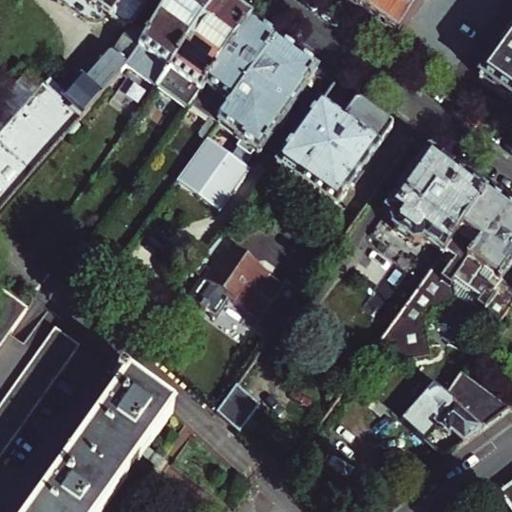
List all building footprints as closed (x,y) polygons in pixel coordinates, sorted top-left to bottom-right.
[(83,0),(88,3),(125,30),(133,28),(153,0),(83,0)] [(176,0),(144,44),(129,64),(125,70),(156,92),(220,3),(215,0),(176,0)] [(342,0),(368,18),(380,0),(342,0)] [(380,0),(368,18),(398,40),(426,0),(380,0)] [(187,114),(191,108),(252,25),(220,3),(156,92),(187,114)] [(252,25),(191,108),(209,122),(197,138),(205,144),(278,44),(252,25)] [(126,31),(108,53),(113,52),(129,64),(144,44),(126,31)] [(511,37),(480,81),(511,103),(511,37)] [(305,91),(318,73),(278,44),(205,144),(175,184),(218,215),(248,172),(244,169),(253,156),(258,160),(280,130),(282,131),(291,120),(289,118),(307,93),(305,91)] [(27,73),(0,102),(13,115),(0,128),(0,207),(125,70),(129,64),(113,52),(108,53),(82,81),(64,65),(61,68),(62,75),(54,83),(50,80),(43,87),(27,73)] [(343,121),(321,105),(276,167),(336,210),(393,132),(393,127),(361,104),(355,106),(343,121)] [(423,241),(442,255),(486,195),(429,153),(413,175),(411,176),(396,197),(397,198),(385,213),(395,220),(392,224),(393,232),(413,246),(420,245),(423,241)] [(511,305),(511,213),(486,195),(442,255),(375,348),(395,362),(396,368),(429,363),(424,326),(431,316),(449,312),(455,303),(462,308),(478,304),(475,308),(484,314),(486,310),(489,327),(494,331),(511,305)] [(230,301),(260,324),(282,293),(256,275),(260,270),(232,250),(218,270),(215,268),(192,301),(202,308),(201,310),(206,313),(207,311),(217,319),(230,301)] [(282,293),(260,324),(274,334),(300,299),(260,270),(256,275),(282,293)] [(0,348),(29,309),(4,291),(0,297),(0,348)] [(455,303),(449,312),(457,317),(463,309),(462,308),(455,303)] [(0,459),(81,347),(57,329),(0,408),(0,459)] [(446,396),(448,398),(485,430),(510,412),(460,377),(446,396)] [(102,511),(174,413),(129,381),(35,511),(102,511)] [(258,404),(236,387),(216,415),(237,433),(258,404)] [(485,430),(448,398),(447,398),(435,387),(417,407),(430,418),(431,416),(437,421),(436,423),(449,435),(450,433),(464,445),(485,430)] [(511,483),(499,493),(511,510),(511,483)]
